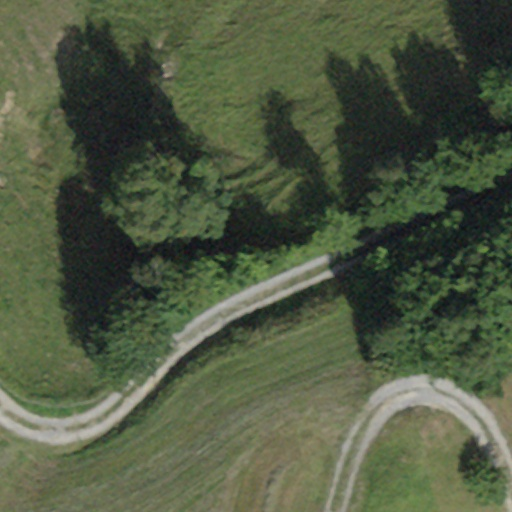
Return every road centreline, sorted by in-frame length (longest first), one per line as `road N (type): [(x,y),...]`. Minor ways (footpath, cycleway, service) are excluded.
road 1 (track): [(511,177),(236,299),(81,431),(0,408)]
road 2 (track): [(329,511),(348,423),(397,396),(462,405),(498,442),(511,475)]
